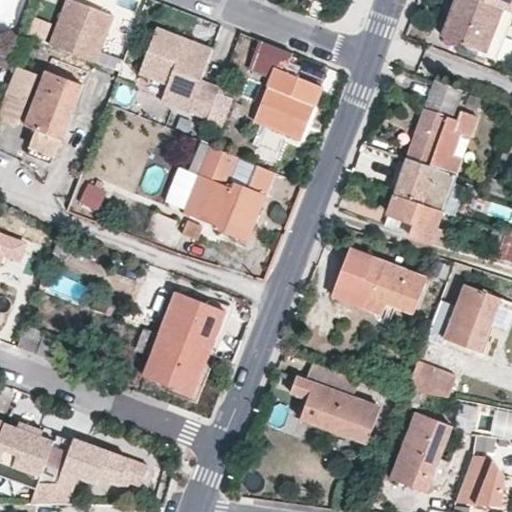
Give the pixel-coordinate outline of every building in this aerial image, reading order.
[(70,0),(69,0),(52,45),(96,62),(113,16),(70,0)] [(511,17),(511,10),(509,9),(485,0),(456,0),(443,35),(486,51),(484,56),(495,61),(511,17)] [(511,0),(485,0),(509,9),(511,0)] [(192,41),(157,28),(140,75),(168,85),(162,102),(208,119),(218,92),(220,87),(202,81),(213,49),(197,43),(194,52),(188,50),(192,41)] [(259,76),(271,80),(256,122),(261,124),(254,144),(277,153),(285,134),(301,140),(322,85),(320,84),(300,77),(303,66),(290,61),(293,52),(260,39),(250,67),(261,72),(259,76)] [(197,43),(192,41),(188,50),(194,52),(197,43)] [(0,46),(0,63),(9,67),(17,48),(2,42),(0,46)] [(303,66),(300,77),(320,84),(323,74),(303,66)] [(37,75),(19,67),(0,117),(18,124),(37,75)] [(59,137),(63,138),(83,85),(46,71),(25,124),(38,128),(29,155),(50,162),(59,137)] [(463,88),(436,79),(407,156),(456,173),(461,157),(454,155),(463,134),(470,136),(476,119),(461,113),(459,120),(452,117),(463,91),(463,88)] [(221,128),(232,96),(218,92),(208,119),(206,123),(221,128)] [(199,173),(205,175),(234,186),(236,179),(231,177),(240,157),(200,141),(189,169),(199,173)] [(407,156),(401,154),(388,190),(395,192),(407,156)] [(454,179),(456,173),(407,156),(395,192),(443,209),(454,179)] [(236,179),(234,186),(205,175),(190,213),(215,223),(213,228),(249,241),(276,172),(240,157),(231,177),(236,179)] [(184,211),(190,213),(205,175),(199,173),(184,211)] [(87,184),(80,203),(94,209),(102,190),(87,184)] [(437,226),(443,209),(395,192),(388,212),(416,222),(412,235),(432,242),(434,239),(444,243),(446,241),(449,231),(437,226)] [(148,229),(170,237),(176,218),(154,210),(148,229)] [(412,235),(416,222),(388,212),(384,224),(412,235)] [(198,238),(203,225),(187,219),(182,232),(198,238)] [(511,232),(507,231),(498,255),(499,256),(511,260),(511,232)] [(0,260),(3,252),(20,258),(26,242),(0,232),(0,260)] [(414,313),(427,277),(350,248),(337,284),(361,293),(363,288),(388,298),(386,303),(414,313)] [(469,272),(471,266),(454,260),(453,267),(469,272)] [(388,298),(363,288),(361,293),(337,284),(333,295),(382,314),(386,303),(388,298)] [(466,284),(458,304),(441,298),(429,329),(444,335),(443,336),(476,349),(486,322),(493,324),(502,297),(466,284)] [(0,287),(0,334),(2,335),(17,293),(0,287)] [(210,352),(226,310),(177,292),(161,333),(146,328),(145,331),(139,349),(152,355),(145,375),(194,392),(210,352)] [(511,311),(511,301),(502,297),(493,324),(506,329),(511,311)] [(476,349),(482,352),(493,324),(486,322),(476,349)] [(25,324),(16,346),(55,361),(64,338),(25,324)] [(447,397),(456,376),(417,361),(407,390),(447,397)] [(298,376),(292,391),(309,398),(302,417),(367,441),(381,407),(354,396),(359,379),(313,362),(307,379),(298,376)] [(452,424),(417,411),(392,476),(426,490),(431,478),(439,457),(452,424)] [(21,417),(19,422),(42,431),(44,425),(21,417)] [(19,422),(7,418),(0,436),(0,469),(38,483),(40,478),(44,468),(56,436),(42,431),(19,422)] [(58,430),(56,436),(44,468),(60,474),(63,467),(74,437),(58,430)] [(119,480),(129,454),(75,433),(74,437),(63,467),(80,473),(98,480),(101,474),(119,480)] [(494,437),(477,434),(475,449),(491,452),(494,437)] [(130,478),(141,482),(149,461),(129,454),(119,480),(129,481),(130,478)] [(502,506),(506,475),(492,456),(474,454),(456,500),(487,506),(502,506)] [(442,482),(450,461),(439,457),(431,478),(442,482)] [(33,497),(71,497),(80,473),(63,467),(60,474),(58,478),(40,478),(38,483),(33,497)] [(44,468),(40,478),(58,478),(60,474),(44,468)]
